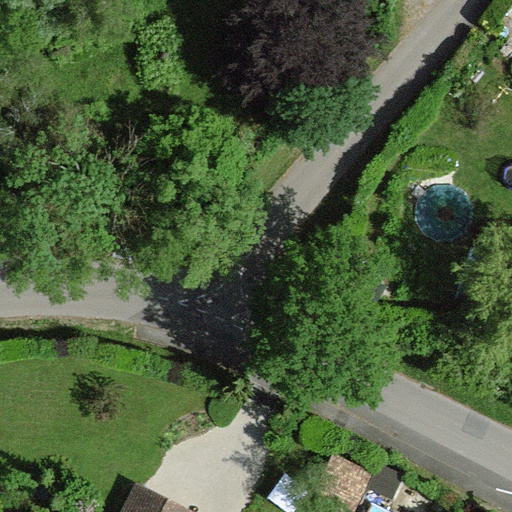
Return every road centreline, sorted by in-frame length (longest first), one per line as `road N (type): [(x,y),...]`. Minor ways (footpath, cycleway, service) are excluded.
road 1 (residential): [(468,0),(245,259),(217,315)]
road 2 (unclassified): [(511,466),(217,315)]
road 3 (unclassified): [(217,315),(122,288),(0,286)]
